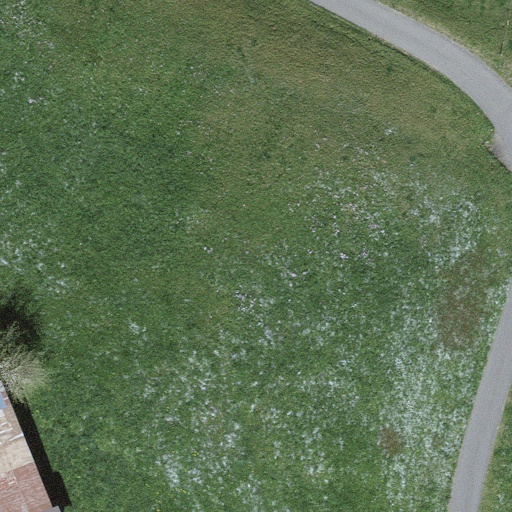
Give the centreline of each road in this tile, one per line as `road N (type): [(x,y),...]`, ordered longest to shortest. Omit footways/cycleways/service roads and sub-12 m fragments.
road 1 (track): [(511,116),(455,58),(340,0)]
road 2 (track): [(463,511),(511,339)]
